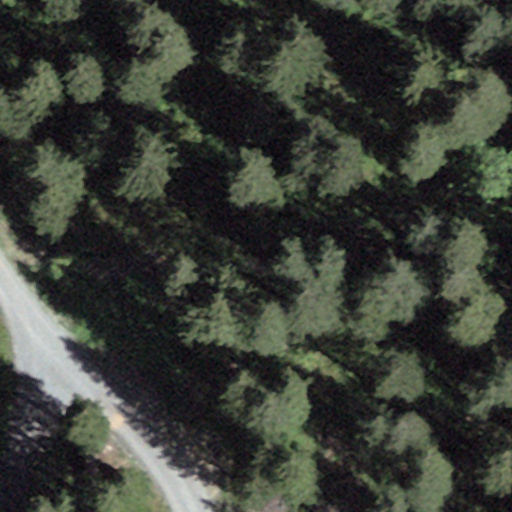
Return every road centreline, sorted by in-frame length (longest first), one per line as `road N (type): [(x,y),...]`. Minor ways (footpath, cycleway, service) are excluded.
road 1 (track): [(0,274),(160,458),(190,511)]
road 2 (track): [(34,320),(15,484),(4,511)]
